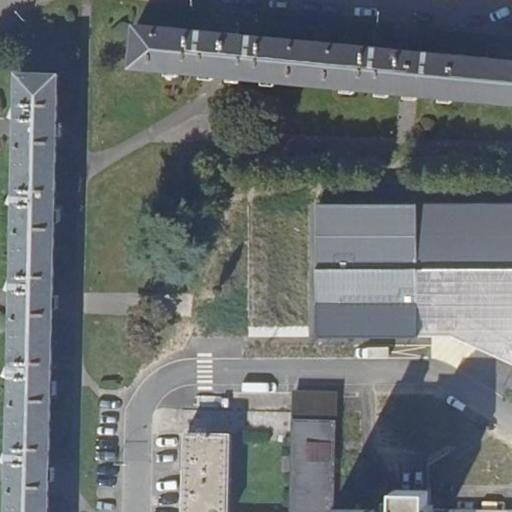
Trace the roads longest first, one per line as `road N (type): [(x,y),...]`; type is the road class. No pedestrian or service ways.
road 1 (residential): [(132,511),(133,417),(148,392),(174,375),(432,373),(511,420)]
road 2 (residential): [(485,0),(478,11),(344,0)]
